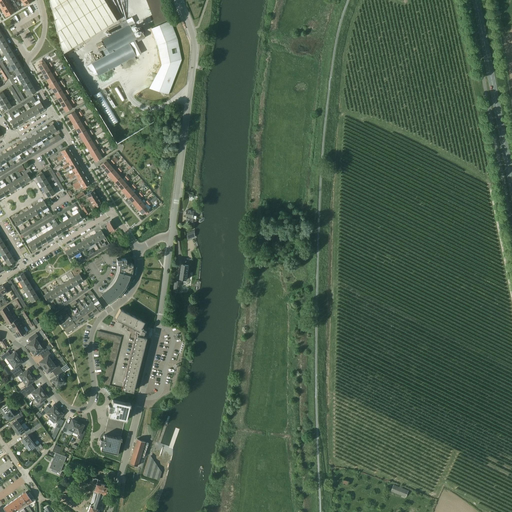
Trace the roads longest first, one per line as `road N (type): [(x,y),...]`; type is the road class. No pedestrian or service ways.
road 1 (unclassified): [(320,511),(319,195),(329,83),(349,0)]
road 2 (tertiary): [(108,511),(156,335),(170,238)]
road 3 (residential): [(15,344),(65,405),(89,405),(92,331),(133,288),(138,250)]
road 4 (track): [(243,511),(248,474),(266,435),(278,310),(318,274)]
road 5 (tertiary): [(170,238),(193,44),(176,0)]
road 6 (track): [(302,0),(267,43),(275,59),(267,134),(272,201)]
road 7 (primary): [(511,182),(475,0)]
